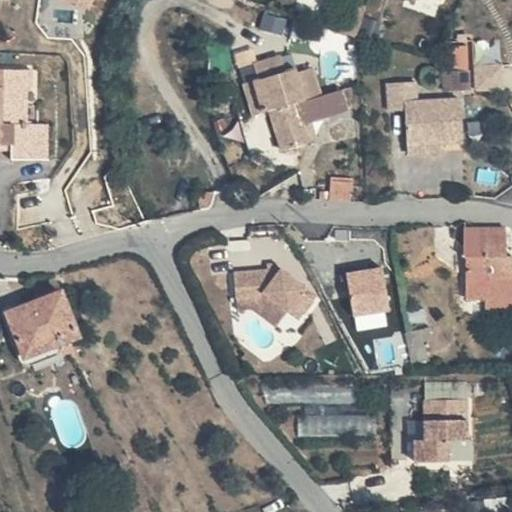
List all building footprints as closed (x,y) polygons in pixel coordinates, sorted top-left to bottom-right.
[(344,1),(338,23),(348,26),(355,5),(344,1)] [(338,23),(333,21),(331,32),(345,36),(348,26),(338,23)] [(443,43),(445,68),(460,67),(458,42),(443,43)] [(271,72),(268,58),(243,66),(246,81),(239,84),(249,114),(258,111),(269,147),(296,138),(290,122),(313,114),(337,106),(330,85),(306,92),(299,72),(281,77),(279,69),(271,72)] [(445,68),(441,69),(441,70),(442,89),(462,86),(460,67),(445,68)] [(441,70),(430,71),(432,89),(442,89),(441,70)] [(0,96),(4,97),(1,80),(0,79),(0,167),(31,163),(26,134),(5,137),(0,100),(0,96)] [(436,142),(431,101),(410,103),(408,83),(381,86),(384,117),(400,116),(404,145),(436,142)] [(431,101),(436,142),(458,139),(454,100),(431,101)] [(318,130),(313,114),(290,122),(296,138),(318,130)] [(437,152),(436,142),(404,145),(405,156),(437,152)] [(340,176),(317,175),(317,193),(340,196),(340,176)] [(447,232),(445,237),(499,238),(499,235),(464,233),(462,228),(460,227),(456,227),(450,229),(447,232)] [(499,238),(445,237),(446,242),(449,246),(457,247),(455,265),(460,266),(457,304),(472,305),(510,309),(511,289),(505,288),(506,264),(498,264),(499,238)] [(273,269),(273,262),(259,263),(260,270),(273,269)] [(354,314),(393,309),(386,263),(348,268),(354,314)] [(302,285),(278,268),(273,269),(260,270),(229,272),(232,298),(249,298),(249,293),(262,292),(285,309),(291,303),(302,311),(312,297),(300,288),(302,285)] [(249,293),(249,298),(275,320),(285,309),(262,292),(249,293)] [(52,293),(34,302),(57,344),(71,337),(52,293)] [(57,344),(34,302),(0,317),(0,318),(20,361),(57,344)] [(510,309),(472,305),(471,319),(509,321),(510,309)] [(77,350),(71,337),(57,344),(20,361),(27,374),(77,350)] [(409,450),(406,450),(417,471),(434,471),(432,450),(452,449),(449,409),(406,412),(409,450)] [(417,471),(406,450),(398,451),(399,472),(417,471)]
